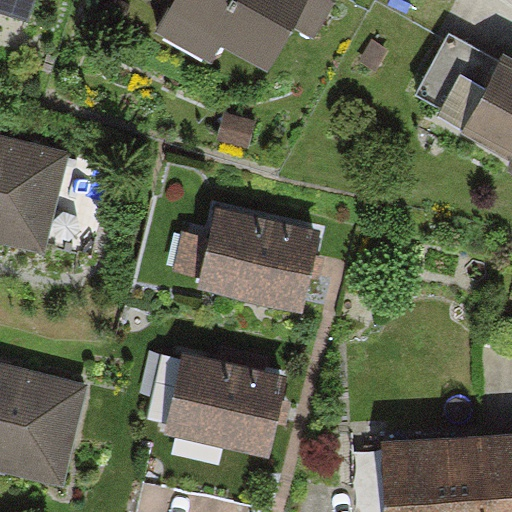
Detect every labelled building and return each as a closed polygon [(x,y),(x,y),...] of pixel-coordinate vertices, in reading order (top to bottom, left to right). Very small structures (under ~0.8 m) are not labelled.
[(178,0),(161,32),(216,64),(228,42),(273,68),(311,0),(313,0),(337,13),(344,0),(178,0)] [(511,64),(455,36),(418,109),(511,154),(511,64)] [(77,158),(0,136),(0,245),(49,259),(77,158)] [(325,231),(218,206),(199,289),(306,313),(325,231)] [(290,377),(182,352),(163,436),(271,460),(290,377)] [(92,387),(0,362),(0,471),(64,489),(92,387)] [(510,511),(511,435),(377,444),(381,511),(510,511)]
